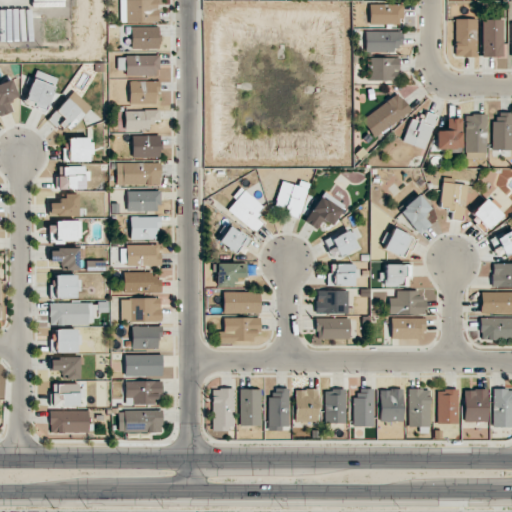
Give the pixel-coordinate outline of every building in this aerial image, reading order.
[(119,0),(119,22),(158,22),(157,0),(119,0)] [(402,5),(369,4),(369,24),(402,25),(402,5)] [(476,57),(478,19),(455,18),(454,56),(476,57)] [(481,20),(482,57),(503,56),(502,19),(481,20)] [(130,49),(158,48),(158,26),(130,27),(130,49)] [(400,31),(364,31),(364,52),(400,51),(400,31)] [(399,57),(366,58),(366,80),(399,80),(399,57)] [(23,103),(45,111),(57,78),(35,70),(23,103)] [(8,101),(18,97),(11,79),(0,83),(0,115),(12,111),(8,101)] [(159,81),(128,81),(128,104),(155,104),(155,93),(159,93),(159,81)] [(91,107),(73,91),(49,117),(67,133),(91,107)] [(361,119),(373,137),(411,111),(399,93),(361,119)] [(159,109),(124,110),(124,130),(149,129),(149,122),(159,121),(159,109)] [(408,119),(403,143),(426,149),(434,114),(422,112),(420,122),(408,119)] [(492,150),(511,150),(511,112),(497,112),(497,121),(492,121),(492,150)] [(465,115),(466,158),(487,157),(485,114),(465,115)] [(436,149),(461,149),(461,118),(446,118),(446,130),(436,130),(436,149)] [(131,136),(132,158),(160,157),(159,135),(131,136)] [(91,138),(68,137),(67,161),(91,161),(91,138)] [(115,184),(159,185),(160,163),(115,162),(115,184)] [(57,189),(84,189),(84,181),(87,181),(87,166),(56,166),(57,189)] [(281,181),(274,205),(287,209),(286,214),(298,218),(308,183),(299,180),(297,186),(281,181)] [(463,219),(467,185),(441,182),(439,206),(452,207),(451,217),(463,219)] [(262,206),(242,189),(226,208),(254,233),(264,221),(255,213),(262,206)] [(158,190),(126,191),(126,211),(159,210),(158,190)] [(47,215),(77,216),(78,194),(61,193),(61,203),(48,202),(47,215)] [(429,224),(422,216),(430,209),(418,194),(398,211),(418,234),(429,224)] [(331,225),(341,210),(320,196),(303,221),(316,229),(323,220),(331,225)] [(485,232),(502,214),(485,198),(468,216),(485,232)] [(158,216),(129,217),(130,239),(158,239),(158,216)] [(52,241),(80,240),(80,221),(51,222),(52,241)] [(238,246),(243,250),(250,240),(229,225),(217,242),(234,253),(238,246)] [(336,249),(339,256),(358,247),(349,229),(324,241),(329,252),(336,249)] [(382,251),(402,256),(404,247),(412,249),(415,236),(388,229),(382,251)] [(511,251),(511,229),(489,240),(495,252),(501,249),(504,255),(511,251)] [(159,245),(125,244),(125,266),(159,266),(159,245)] [(78,269),(78,259),(84,259),(84,248),(49,249),(49,261),(59,261),(59,270),(78,269)] [(245,263),(215,263),(216,286),(234,286),(234,277),(246,277),(245,263)] [(511,263),(492,263),(491,287),(511,287),(511,263)] [(328,264),(328,285),(353,286),(354,264),(328,264)] [(410,265),(384,264),(384,285),(410,286),(410,265)] [(160,292),(160,272),(122,272),(123,293),(160,292)] [(77,274),(54,275),(55,299),(78,298),(77,274)] [(348,290),(316,289),(315,313),(347,314),(348,290)] [(388,297),(388,314),(425,313),(425,297),(417,297),(417,290),(395,290),(395,297),(388,297)] [(480,313),(511,312),(511,291),(480,292),(480,313)] [(259,313),(259,292),(222,292),(222,313),(259,313)] [(120,321),(160,321),(160,298),(120,298),(120,321)] [(48,303),(48,323),(92,323),(92,302),(48,303)] [(257,317),(222,318),(222,331),(217,331),(218,342),(258,342),(257,317)] [(424,318),(390,317),(390,338),(424,338),(424,318)] [(511,317),(480,317),(479,339),(511,339),(511,317)] [(349,318),(315,318),(314,338),(349,339),(349,318)] [(161,326),(130,326),(131,349),(157,348),(157,338),(161,338),(161,326)] [(55,329),(55,352),(77,352),(78,329),(55,329)] [(124,376),(161,376),(161,354),(124,354),(124,376)] [(80,379),(80,358),(48,358),(48,370),(61,370),(61,379),(80,379)] [(161,380),(124,381),(125,397),(132,397),(132,403),(162,402),(161,380)] [(79,406),(78,383),(50,384),(51,406),(79,406)] [(288,388),(273,388),(273,397),(268,397),(267,429),(287,429),(288,388)] [(212,431),(232,430),(232,389),(211,389),(212,431)] [(259,425),(260,389),(239,389),(238,425),(259,425)] [(317,389),(294,389),(295,422),(318,421),(317,389)] [(345,423),(344,389),(323,390),(323,424),(345,423)] [(402,389),(378,389),(379,422),(402,422),(402,389)] [(429,426),(430,389),(408,389),(407,426),(429,426)] [(486,389),(463,390),(464,422),(487,422),(486,389)] [(492,427),(511,427),(511,389),(493,389),(492,427)] [(436,424),(457,423),(457,390),(436,390),(436,424)] [(87,410),(48,411),(49,433),(88,432),(87,410)] [(161,410),(117,411),(117,432),(161,432),(161,410)]
